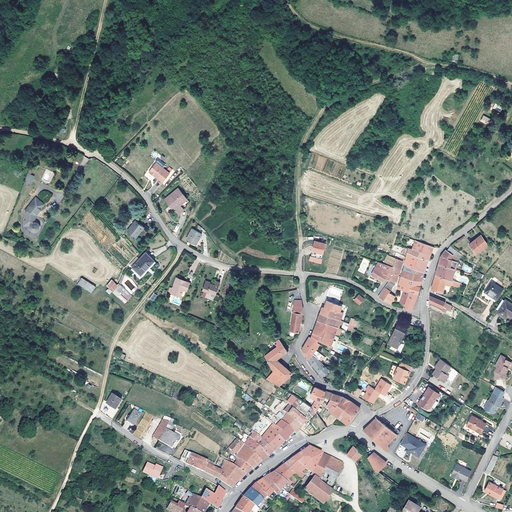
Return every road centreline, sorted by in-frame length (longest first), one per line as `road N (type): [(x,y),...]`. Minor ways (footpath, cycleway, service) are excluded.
road 1 (track): [(51,511),(96,412),(115,339),(178,245)]
road 2 (residential): [(300,274),(230,269),(178,245),(142,194),(109,164),(73,149)]
road 3 (residential): [(300,274),(308,317),(298,356),(314,380),(346,393),(370,416)]
road 4 (residential): [(237,492),(147,448),(96,412)]
road 5 (tertiary): [(511,189),(438,254),(426,290)]
road 6 (residential): [(237,492),(302,444),(353,431)]
road 7 (residential): [(424,315),(383,303),(347,279),(300,274)]
road 8 (tertiary): [(353,431),(464,504)]
road 9 (tertiary): [(424,315),(421,371),(408,392),(370,416)]
